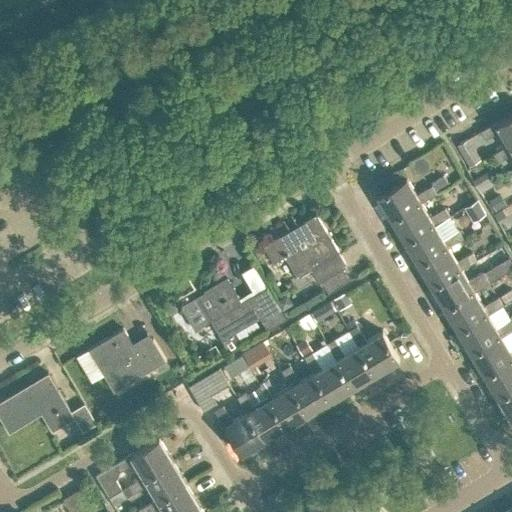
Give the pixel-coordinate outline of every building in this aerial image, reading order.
[(511,143),(511,112),(498,121),(497,120),(481,129),(486,137),(501,128),(509,143),(510,142),(511,144),(511,143)] [(481,158),(469,137),(458,144),(470,164),(481,158)] [(511,143),(511,144),(510,142),(509,143),(494,151),(499,159),(511,151),(511,143)] [(432,183),(435,189),(448,181),(443,173),(430,181),(432,183)] [(417,192),(407,175),(378,192),(391,215),(420,198),(421,200),(422,200),(436,191),(435,189),(432,183),(417,192)] [(499,193),(489,199),(495,209),(505,203),(499,193)] [(430,215),(422,200),(421,200),(420,198),(391,215),(404,238),(433,221),(434,222),(435,222),(450,213),(445,206),(430,215)] [(472,220),(485,212),(477,198),(464,206),(472,220)] [(317,211),(264,243),(274,260),(285,253),(298,274),(313,266),(320,278),(345,264),(347,263),(317,211)] [(444,237),(435,222),(434,222),(433,221),(404,238),(418,260),(446,243),(448,245),(449,245),(463,236),(459,229),(444,237)] [(457,260),(449,245),(448,245),(446,243),(418,260),(431,282),(460,265),(461,268),(462,267),(477,259),(472,251),(457,260)] [(470,282),(462,267),(461,268),(460,265),(431,282),(444,305),(473,288),(474,290),(475,289),(490,281),(485,273),(470,282)] [(486,274),(490,280),(497,275),(494,269),(486,274)] [(286,318),(267,286),(242,300),(228,276),(206,289),(207,290),(198,295),(211,317),(231,351),(242,344),(234,331),(260,316),(268,329),(286,318)] [(484,304),(475,289),(474,290),(473,288),(444,305),(458,327),(486,310),(488,312),(503,303),(499,295),(484,304)] [(511,291),(511,289),(501,295),(505,302),(511,297),(511,291)] [(341,307),(351,302),(345,291),(335,296),(341,307)] [(287,293),(276,300),(282,309),(293,302),(287,293)] [(316,321),(328,314),(321,304),(310,311),(316,321)] [(486,310),(458,327),(471,350),(500,333),(501,335),(502,334),(511,328),(511,313),(510,314),(511,318),(497,326),(488,312),(486,310)] [(311,326),(316,323),(308,312),(297,319),(300,324),(306,326),(311,326)] [(399,357),(382,330),(366,339),(357,324),(349,329),(358,344),(358,345),(360,344),(376,371),(399,357)] [(114,389),(167,358),(154,336),(136,347),(124,325),(89,346),(114,389)] [(281,340),(291,334),(286,325),(275,332),(281,340)] [(511,347),(510,349),(502,334),(501,335),(500,333),(471,350),(484,372),(511,355),(511,347)] [(302,354),(312,348),(305,337),(295,343),(302,354)] [(358,345),(358,344),(344,353),(334,337),(327,342),(336,358),(338,357),(354,384),(376,371),(360,344),(358,345)] [(263,340),(242,353),(251,368),(272,355),(263,340)] [(336,358),(322,366),(312,351),(304,356),(314,371),(314,372),(316,371),(332,398),(354,384),(338,357),(336,358)] [(242,354),(231,360),(239,373),(249,367),(242,354)] [(511,355),(484,372),(498,394),(511,385),(511,355)] [(314,372),(314,371),(299,380),(290,364),(282,369),(291,384),(292,385),(293,384),(310,411),(332,398),(316,371),(314,372)] [(82,428),(97,420),(85,400),(71,408),(48,370),(0,399),(0,413),(7,426),(43,404),(57,426),(75,415),(82,428)] [(292,385),(291,384),(277,393),(268,378),(260,382),(269,398),(271,397),(288,425),(310,411),(293,384),(292,385)] [(511,385),(498,394),(511,418),(511,417),(511,385)] [(269,398),(255,406),(246,391),(238,396),(247,411),(247,412),(249,411),(265,438),(288,425),(271,397),(269,398)] [(247,412),(247,411),(233,420),(223,404),(216,409),(225,425),(226,425),(243,452),(265,438),(249,411),(247,412)] [(174,459),(160,436),(133,452),(132,451),(96,473),(110,495),(122,487),(114,473),(136,460),(145,474),(146,475),(174,459)] [(187,481),(174,459),(146,475),(145,474),(122,487),(110,495),(114,503),(149,482),(158,496),(159,496),(160,498),(187,481)] [(186,511),(200,504),(187,481),(160,498),(159,496),(158,496),(143,506),(146,511),(149,511),(163,504),(167,511),(186,511)] [(88,511),(98,506),(85,484),(64,497),(72,511),(88,511)]
